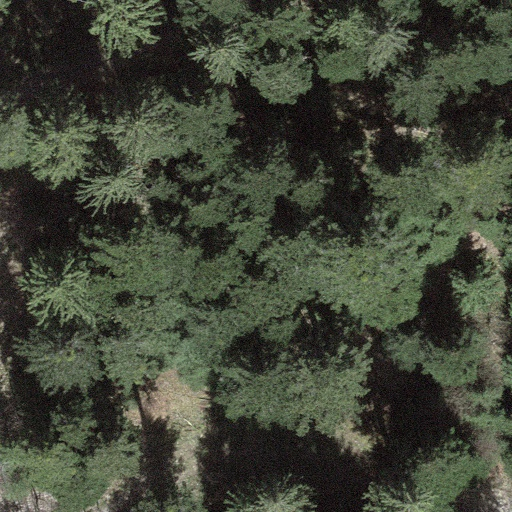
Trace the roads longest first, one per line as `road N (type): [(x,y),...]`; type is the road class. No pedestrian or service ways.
road 1 (track): [(511,499),(295,444),(234,437),(194,453),(125,511)]
road 2 (track): [(0,67),(158,0)]
